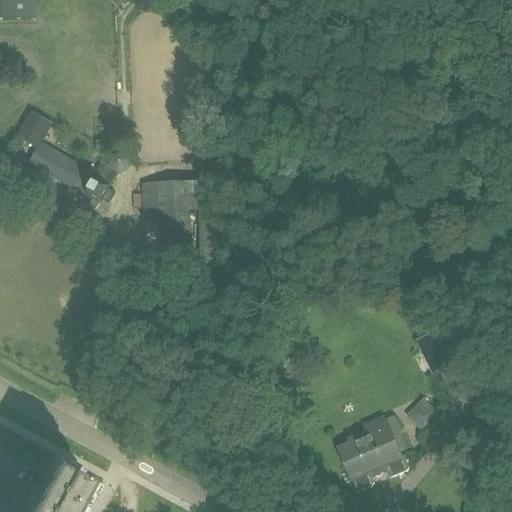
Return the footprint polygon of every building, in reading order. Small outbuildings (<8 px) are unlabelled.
[(29,0),(0,0),(0,19),(30,19),(29,0)] [(83,167),(53,149),(43,143),(54,125),(33,112),(19,136),(39,149),(30,164),(81,194),(78,200),(96,211),(103,200),(109,204),(115,193),(109,189),(119,174),(100,163),(92,177),(81,170),(83,167)] [(222,211),(221,193),(221,171),(200,171),(201,183),(144,185),(146,216),(160,215),(162,242),(190,240),(188,212),(222,211)] [(157,289),(151,337),(173,340),(177,307),(179,288),(170,287),(158,285),(157,289)] [(450,328),(425,338),(440,371),(464,361),(450,328)] [(424,403),(410,417),(424,431),(438,417),(424,403)] [(352,446),(340,451),(359,493),(373,487),(375,483),(372,477),(386,470),(389,477),(393,478),(407,472),(408,472),(410,466),(409,464),(410,464),(408,459),(407,460),(406,458),(400,456),(399,453),(407,449),(394,418),(385,422),(384,418),(365,427),(368,432),(349,440),(352,446)] [(33,511),(85,511),(95,494),(90,492),(91,491),(55,472),(33,511)]
